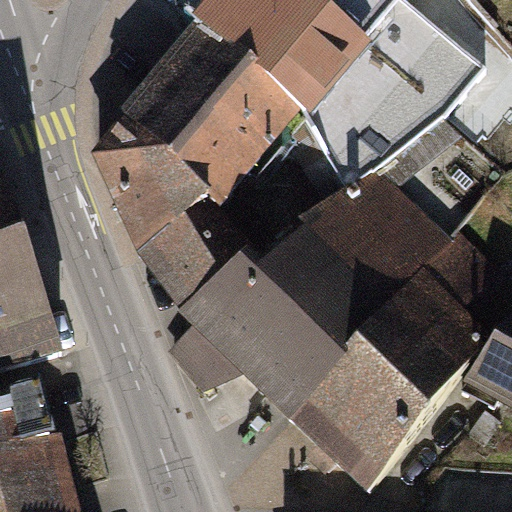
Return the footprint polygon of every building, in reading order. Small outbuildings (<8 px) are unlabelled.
[(273,0),(225,0),(87,173),(137,288),(171,254),(360,64),(273,0)] [(273,0),(360,64),(389,25),(363,0),(273,0)] [(171,254),(137,288),(355,511),(364,511),(455,407),(494,361),(467,334),(511,292),(511,287),(394,188),(291,252),(253,292),(229,276),(206,299),(171,254)] [(0,378),(54,361),(0,201),(0,378)] [(511,347),(494,361),(455,407),(511,435),(511,347)] [(76,511),(46,390),(0,403),(0,511),(76,511)]
